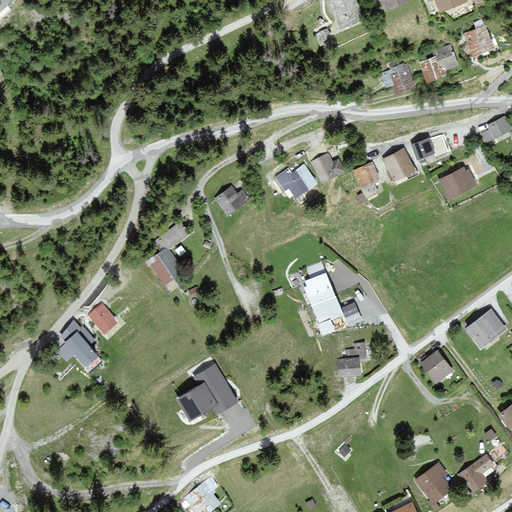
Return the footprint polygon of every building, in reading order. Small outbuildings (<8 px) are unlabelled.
[(359,0),(330,0),(326,1),(339,35),(369,22),(359,0)] [(413,0),(383,0),(391,14),(415,3),(413,0)] [(467,0),(427,0),(428,2),(433,0),(434,0),(441,13),(467,0)] [(475,28),(463,34),(473,57),(482,52),(484,55),(489,53),(488,50),(495,47),(482,18),(473,22),(475,28)] [(434,56),(419,62),(427,83),(447,75),(445,71),(459,65),(450,43),(432,51),(434,56)] [(389,69),(379,73),(385,88),(392,85),(395,94),(415,86),(406,63),(399,65),(397,59),(387,63),(389,69)] [(511,131),(504,117),(488,125),(490,129),(481,134),(486,143),(511,131)] [(442,133),(415,144),(423,163),(451,152),(442,133)] [(416,170),(403,148),(382,160),(395,182),(416,170)] [(328,153),(311,161),(322,183),(345,171),(339,158),(333,162),(328,153)] [(373,162),(353,170),(366,200),(386,191),(373,162)] [(288,168),(275,177),(290,198),(293,195),(296,199),(317,184),(304,165),(292,173),(288,168)] [(478,185),(469,169),(467,170),(464,166),(438,180),(449,201),(478,185)] [(238,193),(231,185),(214,198),(228,216),(250,199),(242,190),(238,193)] [(182,221),(153,242),(160,252),(165,248),(170,250),(192,234),(182,221)] [(160,252),(147,261),(165,286),(185,272),(170,250),(165,248),(160,252)] [(310,274),(326,269),(323,258),(307,262),(310,274)] [(341,307),(327,272),(305,281),(307,286),(304,287),(319,325),(331,320),(344,315),(341,307)] [(354,302),(341,307),(344,315),(349,326),(362,320),(354,302)] [(88,314),(104,334),(117,323),(101,303),(88,314)] [(507,329),(491,309),(466,328),(482,348),(507,329)] [(73,320),(61,336),(67,342),(56,351),(67,363),(74,356),(86,369),(100,357),(90,345),(95,340),(83,326),(80,329),(73,320)] [(335,331),(331,320),(319,325),(317,326),(321,336),(335,331)] [(360,355),(360,359),(367,358),(365,342),(354,343),(354,348),(345,349),(346,356),(360,355)] [(453,370),(437,350),(419,363),(435,384),(453,370)] [(360,359),(360,355),(346,356),(337,357),(339,377),(344,376),(354,375),(361,374),(360,359)] [(214,362),(192,375),(198,386),(176,399),(190,422),(213,409),(216,414),(238,401),(214,362)] [(354,375),(344,376),(345,386),(355,382),(354,375)] [(498,379),(491,383),(496,389),(502,385),(498,379)] [(511,427),(511,404),(498,415),(510,429),(511,427)] [(491,429),(484,434),(489,441),(497,436),(491,429)] [(351,450),(345,445),(339,452),(344,457),(351,450)] [(494,465),(486,454),(458,474),(473,494),(489,482),(482,473),(494,465)] [(457,486),(438,462),(415,480),(431,500),(429,502),(436,511),(441,507),(437,502),(457,486)] [(219,486),(211,477),(184,499),(194,511),(210,511),(221,504),(211,492),(219,486)] [(312,499),(305,503),(309,510),(316,506),(312,499)]
